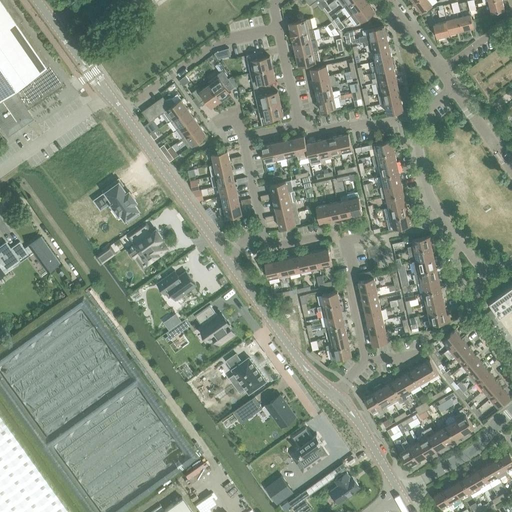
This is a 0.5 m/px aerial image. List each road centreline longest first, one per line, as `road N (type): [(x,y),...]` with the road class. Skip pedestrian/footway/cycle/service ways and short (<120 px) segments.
road 1 (tertiary): [(226,260),(119,111)]
road 2 (tertiary): [(398,492),(478,447),(511,410)]
road 3 (tertiary): [(119,111),(38,0)]
road 4 (residential): [(456,240),(425,188),(409,114)]
road 5 (tertiary): [(297,359),(226,260)]
road 6 (residential): [(364,358),(345,241)]
